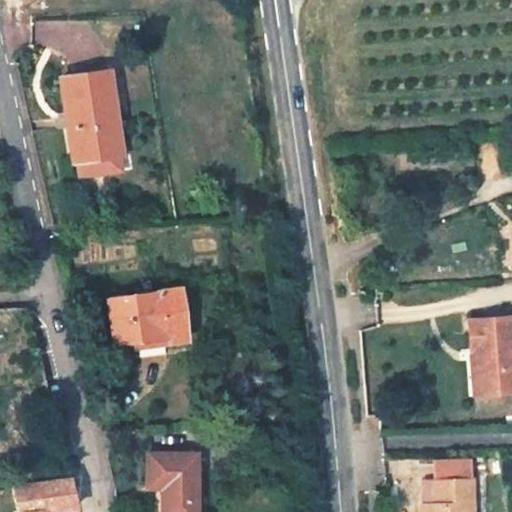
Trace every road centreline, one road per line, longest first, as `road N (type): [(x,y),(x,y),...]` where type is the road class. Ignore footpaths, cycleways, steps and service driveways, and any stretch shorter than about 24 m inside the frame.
road 1 (secondary): [(337,511),(336,439),(277,0)]
road 2 (residential): [(98,511),(54,293),(0,88)]
road 3 (unknown): [(304,190),(511,201)]
road 4 (unknown): [(336,439),(511,447)]
